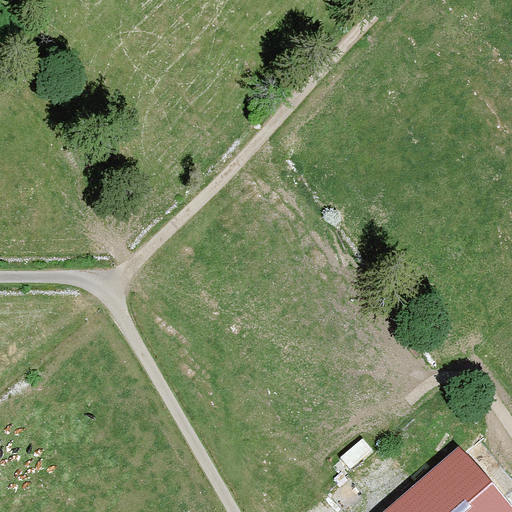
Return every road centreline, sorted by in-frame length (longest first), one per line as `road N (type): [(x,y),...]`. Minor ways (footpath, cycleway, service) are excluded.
road 1 (track): [(112,298),(118,275),(276,126),(388,0)]
road 2 (track): [(235,511),(97,282),(0,277)]
